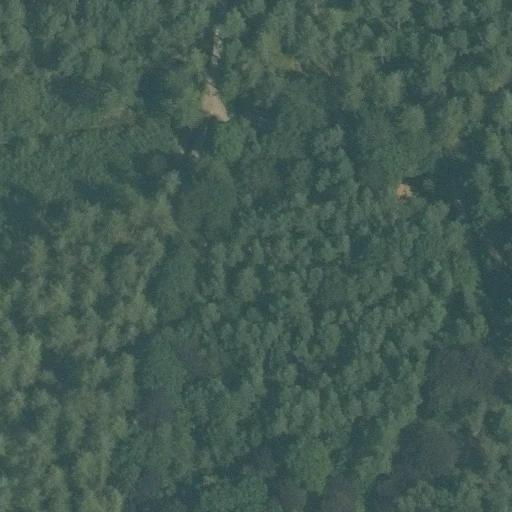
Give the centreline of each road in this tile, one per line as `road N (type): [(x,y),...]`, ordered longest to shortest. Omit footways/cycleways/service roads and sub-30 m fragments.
road 1 (track): [(206,114),(103,511)]
road 2 (track): [(206,114),(451,168)]
road 3 (track): [(511,382),(451,168)]
road 4 (track): [(0,409),(128,395)]
